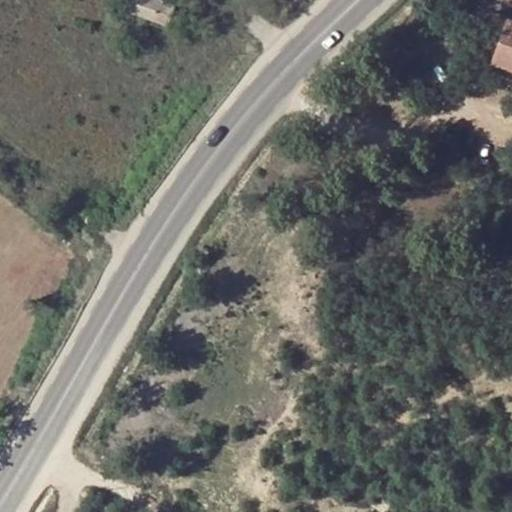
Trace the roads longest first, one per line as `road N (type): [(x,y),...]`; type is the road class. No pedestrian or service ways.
road 1 (secondary): [(23,464),(201,169),(276,81),(362,0)]
road 2 (unclassified): [(23,464),(80,474),(167,511)]
